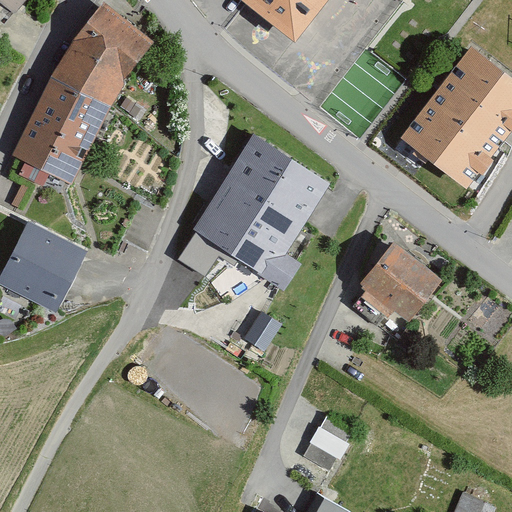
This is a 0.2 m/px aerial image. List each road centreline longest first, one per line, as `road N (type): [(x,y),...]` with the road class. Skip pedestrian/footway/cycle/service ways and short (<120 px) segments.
road 1 (residential): [(204,38),(195,158),(145,298),(21,511)]
road 2 (residential): [(386,183),(261,477),(296,495)]
road 3 (residential): [(204,38),(386,183)]
road 4 (residential): [(83,0),(0,155)]
